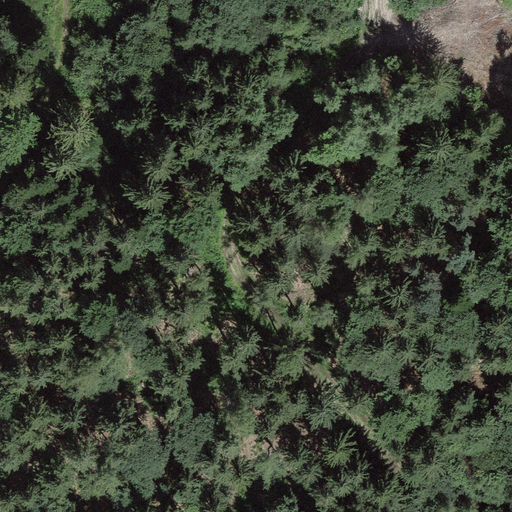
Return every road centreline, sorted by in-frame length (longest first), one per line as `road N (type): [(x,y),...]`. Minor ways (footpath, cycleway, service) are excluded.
road 1 (track): [(380,0),(351,61),(239,191),(227,241),(429,511)]
road 2 (track): [(0,179),(39,111),(64,0)]
